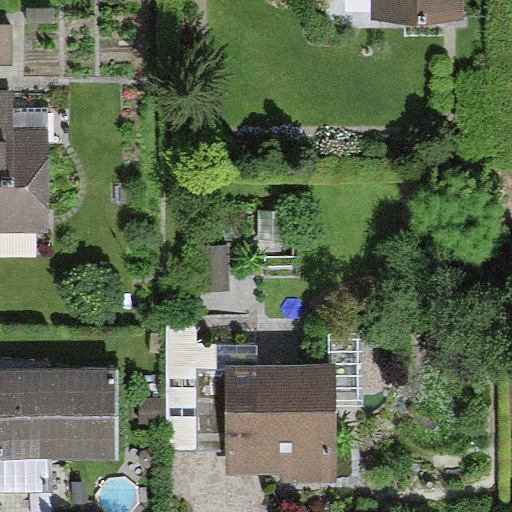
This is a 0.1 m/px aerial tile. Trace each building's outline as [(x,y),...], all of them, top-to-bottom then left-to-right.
[(464,0),(373,0),(373,11),(465,11),(464,0)] [(12,24),(0,24),(0,65),(12,65),(12,24)] [(13,91),(0,91),(0,233),(45,234),(46,112),(12,112),(13,91)] [(232,241),(198,242),(199,286),(233,285),(232,241)] [(336,351),(227,351),(227,464),(279,464),(279,474),(336,474),(336,351)] [(57,369),(0,369),(0,492),(52,492),(52,463),(119,461),(117,368),(57,369)]
